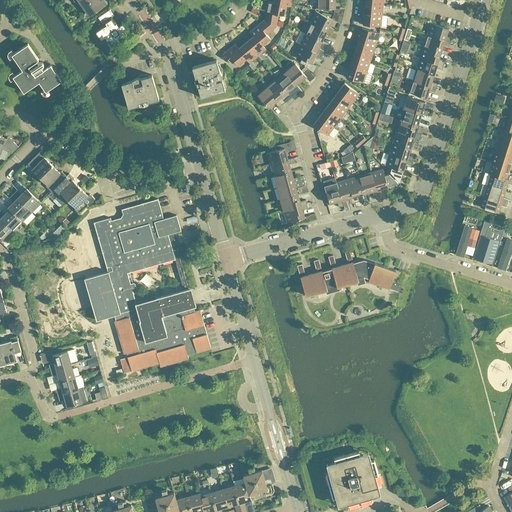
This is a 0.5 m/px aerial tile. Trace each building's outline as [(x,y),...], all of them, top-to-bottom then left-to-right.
[(106,3),(104,0),(73,0),(74,1),(76,0),(78,0),(89,15),(106,3)] [(341,0),(316,0),(317,8),(323,8),(323,10),(332,12),(332,8),(335,8),(335,0),(341,0)] [(264,19),(276,26),(277,18),(278,14),(284,15),(285,7),(267,3),(265,16),(264,19)] [(382,15),(383,5),(365,3),(364,14),(382,15)] [(114,15),(110,9),(98,17),(102,23),(104,22),(106,25),(96,32),(101,39),(105,37),(112,47),(119,42),(117,39),(127,32),(122,24),(119,26),(112,17),(114,15)] [(322,14),(316,11),(311,22),(332,33),(334,29),(329,26),(332,19),(330,18),(332,14),(323,12),(322,14)] [(364,14),(363,24),(387,26),(388,16),(382,15),(364,14)] [(270,31),(276,26),(264,19),(262,22),(252,30),(264,44),(270,38),(267,34),(270,31)] [(331,37),(332,33),(311,22),(305,33),(322,41),(325,34),(331,37)] [(446,36),(448,28),(431,23),(427,34),(451,42),(452,38),(446,36)] [(376,43),(379,33),(362,27),(359,37),(376,43)] [(262,45),(264,44),(252,30),(250,32),(253,36),(246,42),(258,56),(266,49),(262,45)] [(318,48),(322,41),(305,33),(300,44),(322,55),(324,51),(318,48)] [(449,46),(451,42),(427,34),(424,46),(441,51),(443,44),(449,46)] [(373,53),(376,43),(359,37),(356,47),(373,53)] [(258,56),(246,42),(239,48),(235,44),(233,46),(245,59),(246,58),(249,63),(250,62),(252,60),(258,56)] [(39,59),(28,43),(14,53),(11,49),(10,50),(9,50),(9,51),(8,52),(8,53),(7,54),(8,55),(8,56),(8,57),(9,57),(10,59),(13,56),(22,69),(28,66),(37,60),(39,59)] [(274,44),(269,48),(272,52),(277,48),(274,44)] [(320,58),(322,55),(300,44),(295,55),(302,59),(307,61),(311,63),(314,56),(320,58)] [(245,59),(233,46),(223,54),(231,63),(235,61),(238,65),(245,59)] [(439,59),(441,51),(424,46),(420,57),(443,65),(445,61),(439,59)] [(370,62),(373,53),(356,47),(353,57),(370,62)] [(367,72),(370,62),(353,57),(349,67),(367,72)] [(442,69),(443,65),(420,57),(416,69),(434,74),(436,67),(442,69)] [(222,79),(222,69),(219,63),(217,63),(216,59),(192,66),(201,97),(225,90),(222,79)] [(39,81),(35,75),(43,69),(42,67),(44,64),(42,62),(38,62),(37,60),(28,66),(22,69),(15,75),(12,71),(11,72),(10,72),(9,73),(9,74),(9,75),(8,76),(8,77),(9,77),(9,78),(9,79),(11,81),(14,78),(24,92),(39,81)] [(306,76),(294,62),(285,70),(296,84),(306,76)] [(50,93),(48,89),(61,80),(50,64),(43,69),(35,75),(39,81),(44,89),(40,91),(42,93),(41,93),(42,93),(42,94),(43,94),(44,95),(45,95),(46,95),(47,95),(48,94),(48,95),(49,94),(50,93)] [(363,82),(367,72),(349,67),(346,77),(363,82)] [(431,82),(434,74),(416,69),(413,80),(436,88),(437,83),(431,82)] [(296,84),(285,70),(275,78),(287,92),(293,87),(299,94),(302,91),(296,84)] [(159,99),(152,74),(148,75),(148,74),(141,74),(132,80),(121,83),(128,107),(159,99)] [(287,92),(275,78),(266,85),(282,104),(285,101),(281,97),(287,92)] [(435,92),(436,88),(413,80),(409,92),(426,98),(429,90),(435,92)] [(359,93),(344,83),(338,91),(353,102),(359,93)] [(282,104),(266,85),(257,93),(268,107),(275,102),(279,107),(282,104)] [(353,102),(338,91),(332,99),(346,110),(353,102)] [(496,94),(493,102),(499,104),(503,105),(505,97),(502,96),(496,94)] [(423,109),(425,101),(408,96),(404,108),(421,113),(427,115),(429,111),(423,109)] [(346,110),(332,99),(326,107),(340,118),(346,110)] [(340,118),(326,107),(320,116),(334,126),(340,118)] [(418,125),(421,113),(404,108),(400,119),(418,125)] [(334,126),(320,116),(313,124),(328,135),(334,126)] [(415,132),(418,125),(400,119),(397,131),(420,138),(421,134),(415,132)] [(511,120),(508,119),(505,130),(503,129),(502,130),(511,132),(511,120)] [(511,144),(511,132),(502,130),(499,140),(511,144)] [(419,142),(420,138),(397,131),(393,142),(410,148),(413,140),(419,142)] [(12,153),(18,146),(13,141),(14,140),(7,137),(6,139),(0,135),(0,157),(4,159),(8,151),(12,153)] [(363,135),(358,139),(362,144),(367,140),(363,135)] [(373,136),(363,145),(364,146),(370,147),(371,142),(373,136)] [(358,148),(362,144),(358,139),(354,143),(358,148)] [(511,144),(499,140),(496,151),(511,156),(511,144)] [(408,155),(410,148),(393,142),(389,154),(413,161),(414,157),(408,155)] [(288,159),(285,148),(285,147),(284,147),(283,144),(284,143),(266,148),(270,164),(288,159)] [(349,145),(343,150),(347,155),(353,149),(349,145)] [(364,146),(372,154),(374,148),(370,147),(364,146)] [(52,165),(44,157),(46,155),(41,150),(25,166),(31,171),(32,170),(40,177),(52,165)] [(346,155),(341,157),(343,163),(355,160),(352,151),(346,155)] [(511,156),(496,151),(492,162),(510,168),(511,161),(511,156)] [(400,181),(405,163),(411,165),(413,161),(389,154),(386,165),(392,167),(390,172),(400,181)] [(291,171),(289,164),(295,162),(294,157),(288,159),(270,164),(274,176),(291,171)] [(333,160),(330,160),(332,167),(338,165),(336,159),(333,160)] [(507,178),(510,168),(492,162),(489,173),(491,174),(511,180),(511,176),(510,175),(509,179),(507,178)] [(54,189),(66,176),(61,171),(60,172),(52,165),(40,177),(47,185),(46,186),(51,191),(54,189)] [(376,190),(378,196),(382,195),(380,189),(398,183),(389,174),(385,175),(383,169),(371,172),(376,190)] [(304,180),(303,175),(293,178),(291,171),(274,176),(277,187),(304,180)] [(376,190),(371,172),(359,176),(364,193),(372,191),(373,197),(378,196),(376,190)] [(80,188),(72,180),(74,178),(69,173),(66,176),(54,189),(59,194),(60,193),(68,200),(80,188)] [(511,184),(511,180),(491,174),(487,185),(505,190),(508,184),(511,184)] [(364,193),(359,176),(348,179),(355,202),(359,201),(357,195),(364,193)] [(342,200),(341,200),(336,182),(335,177),(323,181),(329,203),(337,201),(339,207),(343,206),(342,200)] [(355,202),(348,179),(336,182),(341,200),(349,198),(350,204),(355,202)] [(298,194),(295,187),(305,184),(304,180),(277,187),(280,199),(298,194)] [(503,197),(505,190),(487,185),(484,196),(508,203),(509,199),(503,197)] [(41,203),(38,199),(27,188),(21,194),(17,189),(13,194),(32,212),(41,203)] [(79,214),(95,199),(90,194),(88,195),(80,188),(68,200),(75,207),(74,209),(79,214)] [(32,212),(13,194),(9,198),(13,202),(8,207),(9,209),(10,209),(19,218),(21,220),(23,221),(32,212)] [(307,204),(306,200),(300,201),(298,194),(280,199),(284,210),(307,204)] [(507,207),(508,203),(484,196),(480,207),(498,212),(501,205),(507,207)] [(160,366),(188,358),(188,356),(187,354),(211,348),(200,310),(195,311),(189,289),(176,246),(173,233),(181,230),(176,215),(164,218),(158,198),(121,209),(123,214),(121,217),(111,220),(110,217),(93,222),(106,268),(108,267),(109,271),(84,278),(96,320),(115,315),(116,320),(115,321),(124,353),(126,353),(132,371),(159,363),(160,366)] [(305,218),(302,210),(308,208),(307,204),(284,210),(287,223),(305,218)] [(0,217),(11,229),(21,220),(19,218),(10,209),(9,209),(4,214),(0,210),(0,217)] [(477,220),(478,219),(468,216),(466,221),(476,224),(477,220)] [(11,229),(0,217),(0,236),(2,239),(11,229)] [(482,227),(484,221),(478,219),(477,220),(476,224),(476,225),(482,227)] [(62,223),(58,227),(63,232),(67,228),(62,223)] [(498,232),(500,226),(490,223),(488,228),(498,232)] [(469,248),(475,249),(480,232),(463,227),(456,256),(466,259),(469,248)] [(475,262),(493,264),(497,236),(478,234),(475,262)] [(504,271),(511,249),(511,240),(506,238),(496,268),(504,271)] [(392,282),(396,270),(375,262),(374,263),(364,259),(353,262),(332,268),(322,271),(300,277),(306,295),(327,290),(327,292),(328,292),(328,291),(338,288),(338,289),(338,286),(358,281),(358,283),(359,283),(359,282),(363,281),(368,283),(369,281),(389,288),(392,282)] [(392,282),(389,288),(399,291),(401,285),(392,282)] [(17,361),(14,350),(20,348),(17,336),(10,338),(11,340),(0,343),(6,364),(17,361)] [(95,353),(91,341),(86,343),(90,355),(91,355),(95,353)] [(71,364),(67,351),(52,355),(54,363),(49,364),(50,370),(71,364)] [(92,358),(88,359),(90,368),(98,365),(96,357),(92,358)] [(75,376),(71,364),(50,370),(52,375),(58,373),(60,381),(75,376)] [(102,375),(95,377),(97,383),(98,383),(104,381),(102,375)] [(78,389),(75,376),(60,381),(62,388),(56,390),(57,395),(78,389)] [(108,397),(104,385),(99,387),(102,399),(108,397)] [(87,401),(83,388),(78,389),(57,395),(59,400),(65,399),(67,406),(87,401)] [(381,484),(379,477),(374,459),(371,460),(369,452),(360,454),(359,451),(334,458),(335,461),(326,464),(329,472),(326,473),(333,498),(336,497),(338,506),(347,503),(348,507),(373,499),(372,496),(380,494),(378,485),(381,484)] [(267,486),(262,470),(255,472),(253,467),(248,468),(250,473),(243,475),(246,482),(248,488),(249,494),(265,489),(266,495),(271,494),(273,492),(273,488),(272,484),(267,486)] [(251,499),(249,494),(248,488),(246,482),(234,485),(241,511),(246,511),(244,502),(251,499)] [(241,511),(234,485),(223,489),(228,506),(235,504),(237,511),(241,511)] [(216,511),(211,492),(210,489),(199,492),(200,493),(200,495),(204,510),(203,511),(206,511),(212,511),(216,511)] [(228,506),(223,489),(211,492),(216,511),(221,511),(220,508),(228,506)] [(177,505),(176,500),(174,492),(156,498),(159,511),(176,511),(179,511),(177,505)] [(204,510),(200,495),(200,493),(187,496),(191,511),(198,511),(203,511),(204,510)] [(191,511),(187,496),(176,500),(177,505),(179,511),(178,511),(191,511)]
